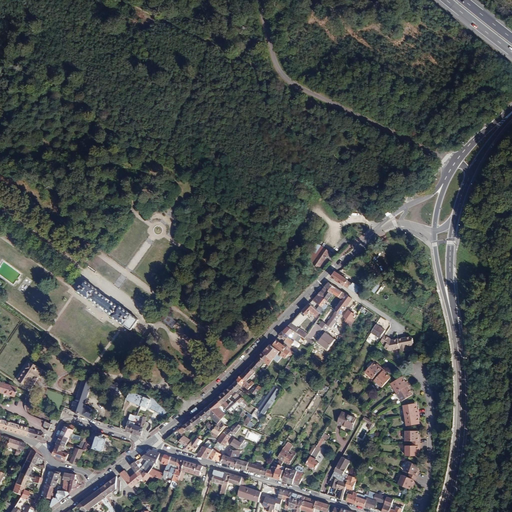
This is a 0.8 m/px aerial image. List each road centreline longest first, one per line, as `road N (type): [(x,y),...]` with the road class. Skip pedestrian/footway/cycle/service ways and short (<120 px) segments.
road 1 (tertiary): [(391,219),(151,440)]
road 2 (track): [(455,163),(294,84),(274,60),(259,0)]
road 3 (primary): [(447,292),(461,399),(443,511)]
road 4 (residential): [(151,440),(359,511)]
road 5 (residential): [(422,511),(430,461),(425,371)]
road 6 (residential): [(141,447),(133,437),(66,418),(48,457)]
